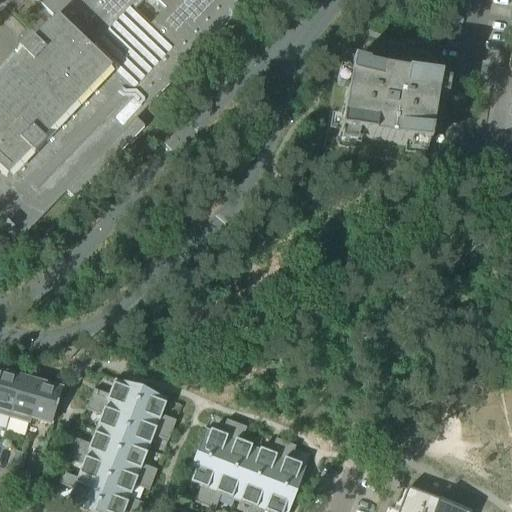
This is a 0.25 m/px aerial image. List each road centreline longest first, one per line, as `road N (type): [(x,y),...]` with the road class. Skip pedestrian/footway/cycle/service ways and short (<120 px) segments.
road 1 (tertiary): [(0,336),(40,342),(82,334),(211,229),(245,186),(271,128),(291,43)]
road 2 (tertiary): [(291,43),(181,137),(34,292),(0,311)]
